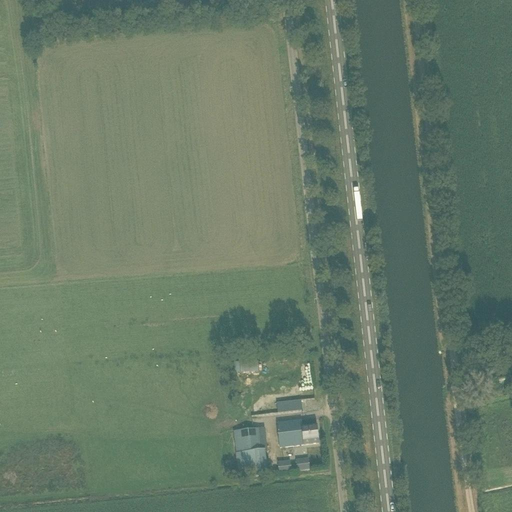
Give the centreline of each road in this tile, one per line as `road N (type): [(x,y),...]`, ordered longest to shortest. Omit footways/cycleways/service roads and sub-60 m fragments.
road 1 (track): [(473,511),(416,0)]
road 2 (primary): [(389,511),(332,0)]
road 3 (unclassified): [(344,511),(287,0)]
